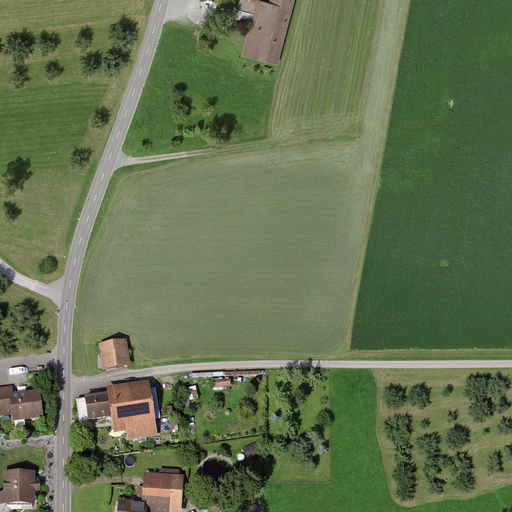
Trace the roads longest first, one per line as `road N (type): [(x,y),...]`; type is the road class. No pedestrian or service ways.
road 1 (track): [(511,365),(227,365),(63,389)]
road 2 (tertiary): [(162,0),(75,263),(64,355)]
road 3 (track): [(108,164),(358,131)]
road 4 (tertiary): [(64,355),(64,511)]
